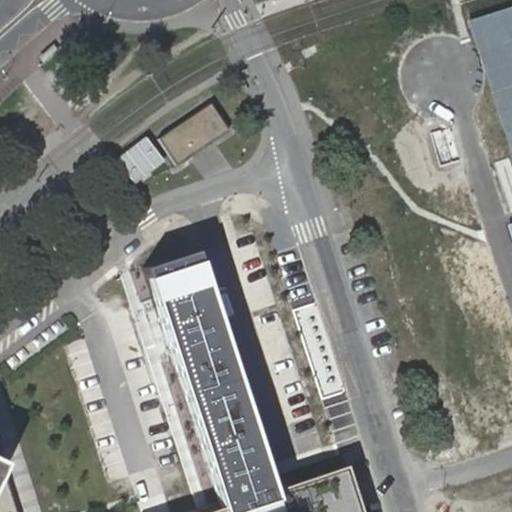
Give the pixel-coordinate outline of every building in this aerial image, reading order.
[(511,17),(474,28),(488,72),(511,151),(511,17)] [(225,131),(208,106),(156,139),(174,165),(225,131)] [(109,160),(128,185),(160,162),(141,136),(109,160)] [(358,511),(346,474),(274,497),(215,320),(202,281),(197,283),(194,272),(170,279),(174,291),(152,298),(165,336),(221,511),(358,511)] [(61,404),(34,411),(46,458),(73,451),(61,404)]
